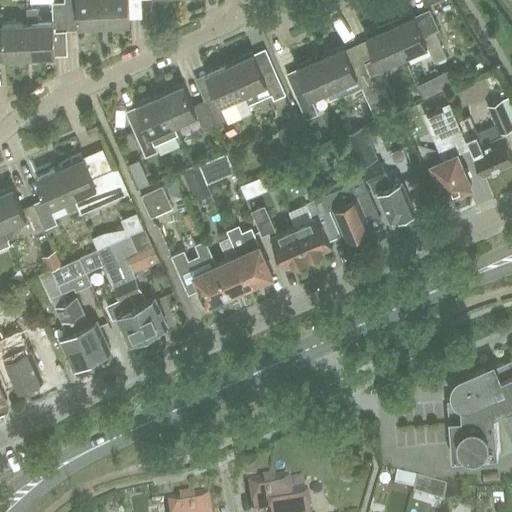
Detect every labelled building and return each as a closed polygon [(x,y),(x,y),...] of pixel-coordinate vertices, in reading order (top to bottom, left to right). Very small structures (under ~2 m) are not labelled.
[(64,0),(65,2),(66,30),(79,29),(79,25),(103,23),(102,0),(64,0)] [(102,0),(103,23),(129,22),(128,0),(102,0)] [(27,7),(28,21),(29,56),(54,55),(53,30),(66,30),(65,2),(52,2),(53,20),(38,21),(37,7),(27,7)] [(389,24),(403,56),(427,45),(434,61),(445,56),(434,31),(438,29),(428,8),(414,15),(413,14),(389,24)] [(4,57),(29,56),(28,21),(3,22),(3,13),(0,13),(0,60),(5,60),(4,57)] [(403,56),(389,24),(366,35),(376,56),(364,61),(376,87),(385,107),(396,102),(388,82),(381,66),(403,56)] [(320,55),(333,86),(337,96),(347,92),(343,82),(357,76),(365,92),(373,112),(385,107),(376,87),(364,61),(354,66),(344,44),(320,55)] [(229,62),(243,94),(266,84),(273,100),(284,95),(273,69),(261,74),(252,53),(229,62)] [(337,96),(333,86),(320,55),(296,65),(306,87),(294,92),(306,119),(317,114),(310,97),(325,90),(330,99),(337,96)] [(243,94),(229,62),(206,72),(216,94),(204,100),(215,125),(227,120),(222,110),(236,104),(242,116),(251,112),(243,94)] [(448,69),(439,73),(445,86),(455,81),(448,69)] [(215,125),(204,100),(193,104),(184,82),(159,93),(172,124),(197,114),(204,130),(215,125)] [(177,134),(172,124),(159,93),(136,103),(146,125),(134,130),(146,155),(158,150),(155,143),(177,134)] [(470,114),(460,119),(466,133),(467,135),(466,135),(482,173),(511,160),(511,154),(503,135),(501,136),(500,132),(511,127),(511,117),(504,98),(487,105),(495,125),(477,133),(476,131),(477,131),(470,114)] [(432,134),(442,158),(431,162),(446,196),(471,185),(457,152),(468,147),(449,102),(436,107),(445,128),(432,134)] [(362,125),(343,132),(359,166),(376,158),(362,125)] [(262,155),(278,148),(272,132),(255,139),(262,155)] [(92,176),(83,155),(81,150),(67,156),(69,161),(58,165),(72,196),(73,195),(80,212),(128,191),(117,166),(92,176)] [(234,171),(226,152),(199,164),(207,182),(234,171)] [(148,181),(137,157),(126,161),(137,186),(148,181)] [(392,184),(382,160),(364,168),(373,192),(378,190),(390,219),(413,209),(401,180),(392,184)] [(44,197),(33,202),(44,228),(45,227),(48,236),(61,230),(57,223),(49,206),(72,196),(58,165),(35,175),(44,197)] [(204,182),(197,166),(187,171),(193,188),(204,182)] [(267,186),(276,182),(272,170),(263,174),(267,186)] [(350,185),(320,199),(325,210),(329,208),(333,206),(347,239),(371,228),(357,196),(369,190),(360,171),(347,177),(350,185)] [(12,185),(0,190),(0,221),(8,238),(18,234),(13,222),(26,216),(33,233),(44,228),(33,202),(22,207),(12,185)] [(163,209),(153,187),(140,193),(150,215),(163,209)] [(313,217),(294,225),(307,256),(332,245),(329,238),(340,233),(329,208),(325,210),(320,199),(319,196),(306,202),(313,217)] [(283,266),(307,256),(294,225),(277,232),(265,204),(251,210),(257,223),(261,234),(268,231),(283,266)] [(0,247),(10,243),(8,238),(0,221),(0,247)] [(229,235),(250,283),(272,273),(251,226),(241,230),(238,224),(227,229),(229,235)] [(107,244),(147,331),(165,323),(153,297),(146,300),(133,272),(156,262),(149,246),(152,244),(145,227),(107,244)] [(104,231),(93,237),(98,248),(109,242),(104,231)] [(250,283),(229,235),(219,240),(225,251),(230,249),(232,254),(215,262),(228,292),(250,283)] [(199,254),(188,260),(206,302),(228,292),(215,262),(208,245),(205,239),(194,244),(199,254)] [(104,263),(114,286),(125,310),(117,313),(129,339),(147,331),(107,244),(93,251),(97,259),(104,263)] [(48,269),(51,269),(62,263),(56,249),(42,255),(48,269)] [(52,270),(58,285),(86,272),(80,257),(52,270)] [(51,269),(48,269),(39,273),(51,299),(62,293),(58,285),(52,270),(51,269)] [(76,295),(66,300),(90,356),(110,348),(97,319),(89,323),(76,295)] [(72,365),(90,356),(66,300),(55,305),(67,332),(59,336),(72,365)] [(20,328),(0,336),(0,371),(7,387),(15,383),(17,387),(41,376),(27,346),(28,346),(20,328)] [(511,361),(511,359),(495,365),(493,360),(459,375),(455,377),(452,380),(450,384),(449,388),(449,393),(451,397),(446,398),(450,457),(496,454),(493,414),(507,408),(511,419),(511,361)] [(361,443),(347,444),(347,461),(362,461),(361,443)] [(286,478),(249,484),(253,511),(258,511),(271,510),(271,511),(308,511),(305,490),(289,493),(286,478)] [(208,511),(206,496),(169,503),(170,511),(208,511)]
